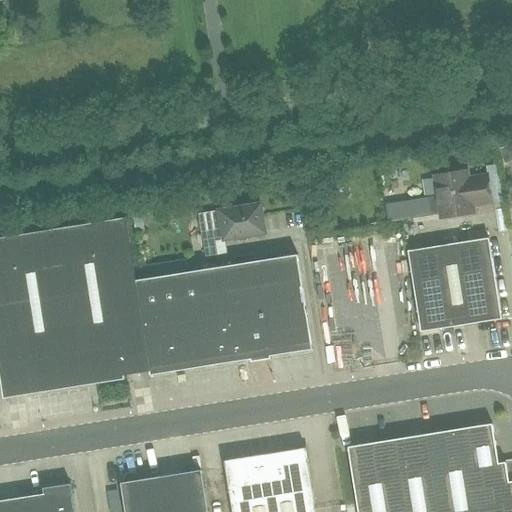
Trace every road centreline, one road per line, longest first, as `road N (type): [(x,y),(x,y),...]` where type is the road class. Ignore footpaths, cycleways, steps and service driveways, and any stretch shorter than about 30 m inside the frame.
road 1 (unclassified): [(511,72),(0,156)]
road 2 (unclassified): [(511,388),(475,385),(0,456)]
